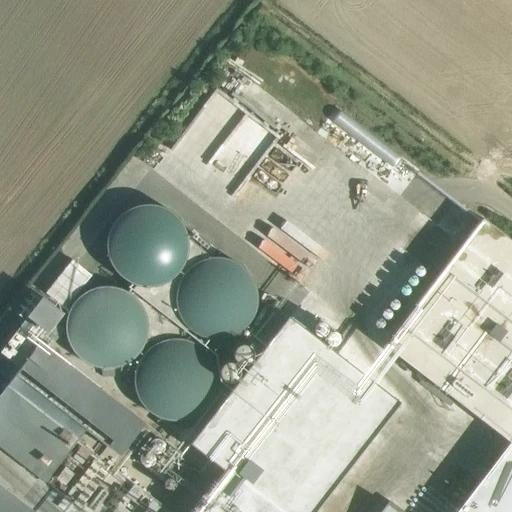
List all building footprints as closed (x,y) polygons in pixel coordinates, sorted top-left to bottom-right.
[(108,238),(108,246),(108,253),(110,261),(114,267),(118,273),(124,279),(130,283),(137,285),(145,287),(152,287),(160,285),(167,283),(173,279),(179,274),(183,267),(187,261),(189,253),(190,246),(189,238),(187,231),(183,224),(179,218),(173,213),(167,209),(160,206),(152,205),(145,205),(137,206),(130,209),(124,213),(118,218),(114,224),(110,231),(108,238)] [(511,242),(480,218),(382,347),(511,446),(511,242)] [(178,291),(177,299),(178,306),(180,313),(183,320),(188,326),(193,331),(200,335),(207,338),(214,339),(221,339),(229,338),(236,335),(242,331),(248,326),(252,320),(256,313),(258,306),(258,299),(258,291),(256,284),(252,277),(248,271),(242,266),(236,262),(229,259),(221,258),(214,258),(207,259),(200,262),(193,266),(188,271),(183,277),(180,284),(178,291)] [(68,317),(66,328),(68,337),(71,347),(77,355),(84,361),(93,366),(102,368),(103,379),(115,378),(114,368),(125,364),(134,358),(141,350),(146,340),(148,329),(147,318),(143,308),(136,299),(128,292),(118,288),(107,287),(97,288),(87,292),(78,299),(72,307),(68,317)] [(151,428),(40,343),(62,314),(43,299),(0,354),(0,357),(18,371),(15,376),(24,383),(34,371),(135,448),(151,428)] [(284,399),(300,411),(331,371),(325,367),(325,358),(323,350),(319,343),(314,336),(305,330),(295,326),(285,326),(274,328),(265,334),(258,342),(253,352),(251,362),(253,373),(258,383),(265,391),(274,396),(284,399)] [(180,421),(182,430),(196,426),(193,417),(202,411),(210,403),(215,392),(217,382),(215,370),(211,360),(205,351),(196,345),(186,341),(176,339),(165,341),(155,345),(147,351),(140,360),(136,370),(135,380),(137,391),(141,402),(148,410),(158,417),(168,420),(180,421)] [(331,371),(300,411),(316,423),(321,432),(328,439),(336,445),(346,447),(356,447),(366,444),(375,439),(381,431),(386,422),(388,412),(387,402),(383,392),(377,384),(368,378),(358,374),(348,374),(337,376),(331,371)] [(267,419),(264,413),(260,409),(256,405),(249,401),(241,400),(232,400),(224,401),(215,406),(208,413),(204,421),(202,429),(202,437),(204,450),(206,454),(211,460),(214,462),(218,465),(228,468),(232,468),(238,469),(242,468),(248,467),(254,464),(258,461),(261,459),(264,456),(266,451),(268,447),(269,443),(270,439),(270,432),(270,429),(269,423),(267,419)] [(161,511),(75,444),(46,483),(84,511),(259,511),(219,481),(194,511),(161,511)] [(330,472),(327,465),(324,460),(320,455),(313,450),(306,447),(296,446),(288,448),(281,450),(273,455),(268,462),(264,470),(263,477),(263,486),(265,492),(269,501),(277,509),(283,511),(311,511),(316,509),(323,504),(326,499),(329,492),(331,486),(331,478),(330,472)] [(417,511),(378,483),(356,511),(417,511)] [(33,511),(0,486),(0,511),(33,511)]
